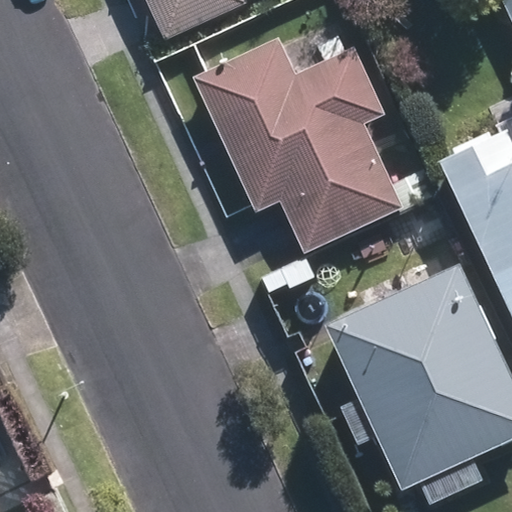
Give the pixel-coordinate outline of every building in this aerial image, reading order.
[(142,0),(161,42),(244,5),(241,0),(142,0)] [(511,0),(497,0),(511,32),(511,0)] [(290,75),(273,40),(187,79),(250,214),(275,204),(299,255),(395,210),(397,215),(436,196),(423,169),(388,187),(360,125),(381,115),(349,48),(290,75)] [(511,157),(497,129),(429,162),(511,334),(511,157)] [(318,326),(395,492),(413,483),(424,508),(478,483),(468,460),(511,440),(511,383),(456,262),(318,326)]
